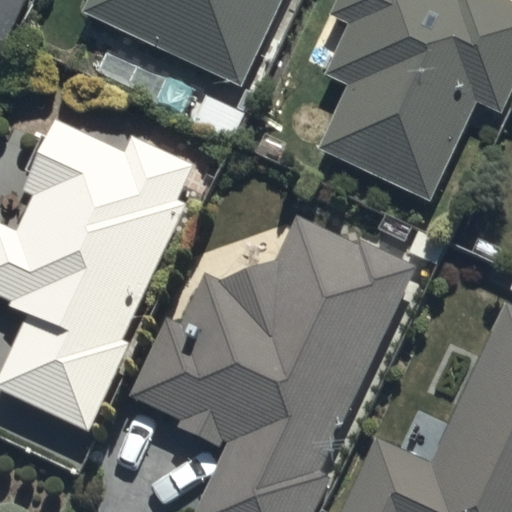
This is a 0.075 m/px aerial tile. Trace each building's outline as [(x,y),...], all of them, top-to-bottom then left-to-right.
[(0,0),(0,25),(11,0),(0,0)] [(85,0),(81,11),(241,84),(279,0),(85,0)] [(351,79),(319,145),(429,196),(473,100),(496,110),(511,73),(511,0),(356,0),(325,68),(351,79)] [(0,395),(78,430),(197,163),(132,134),(127,146),(48,110),(0,217),(0,295),(27,308),(0,368),(0,395)] [(195,511),(300,511),(417,260),(295,204),(271,255),(220,274),(204,267),(181,316),(170,311),(133,392),(230,437),(195,511)] [(341,511),(511,511),(511,303),(503,299),(432,456),(378,431),(341,511)]
